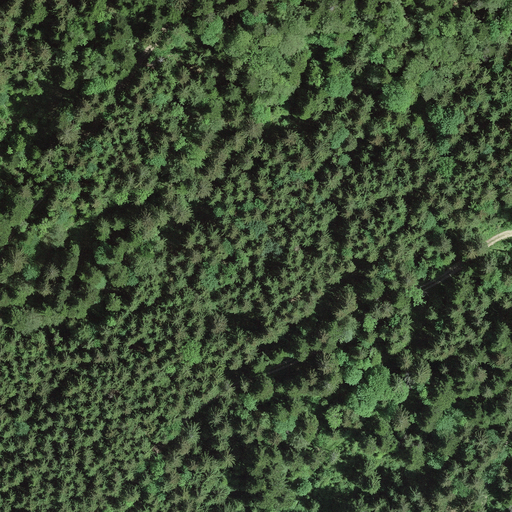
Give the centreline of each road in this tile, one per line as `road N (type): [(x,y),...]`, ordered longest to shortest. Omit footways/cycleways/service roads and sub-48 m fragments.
road 1 (track): [(92,511),(205,403),(511,235)]
road 2 (track): [(181,0),(0,258)]
